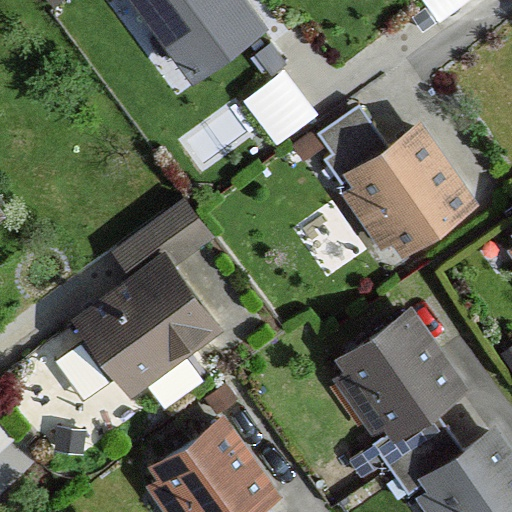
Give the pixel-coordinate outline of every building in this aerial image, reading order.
[(263,30),(240,0),(133,0),(193,81),(263,30)] [(288,54),(250,82),(282,127),(321,99),(288,54)] [(384,268),(478,207),(424,124),(330,185),(384,268)] [(131,230),(150,259),(73,315),(133,398),(221,334),(171,265),(210,239),(182,196),(131,230)] [(511,259),(511,229),(498,239),(511,259)] [(376,454),(470,389),(413,308),(319,374),(376,454)] [(0,403),(0,423),(10,416),(0,403)] [(158,511),(256,511),(279,498),(229,419),(136,476),(158,511)] [(420,511),(511,511),(511,454),(494,426),(403,484),(420,511)]
